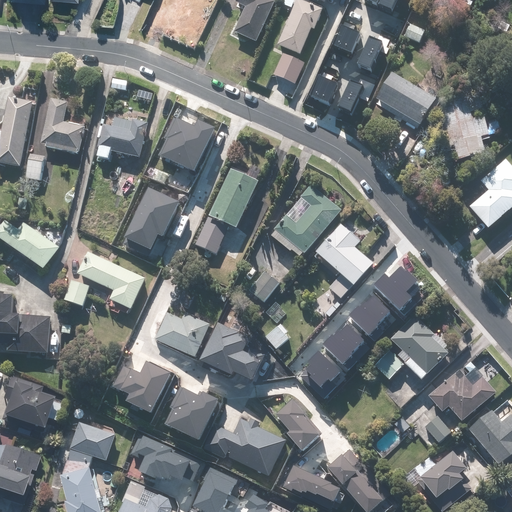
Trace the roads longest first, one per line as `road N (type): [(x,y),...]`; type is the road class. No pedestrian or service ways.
road 1 (residential): [(0,42),(127,56),(347,155),(511,342)]
road 2 (unknown): [(51,262),(86,49)]
